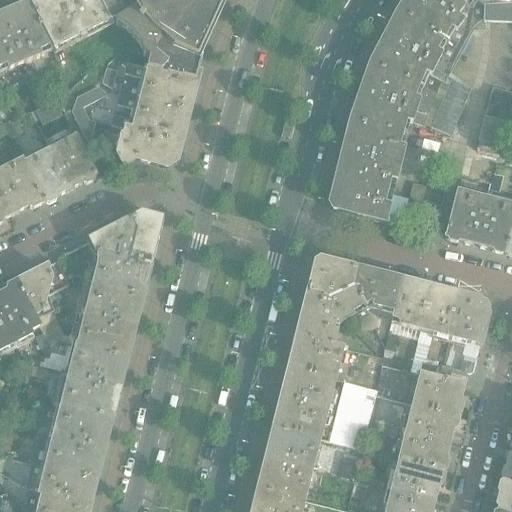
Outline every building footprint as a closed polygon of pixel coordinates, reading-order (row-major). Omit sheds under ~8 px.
[(113,24),(99,0),(44,0),(29,6),(51,49),(53,54),(113,24)] [(197,60),(224,0),(99,0),(113,24),(115,30),(117,29),(124,33),(138,48),(141,57),(144,60),(145,60),(148,63),(147,65),(196,77),(198,69),(201,62),(197,60)] [(482,7),(473,0),(407,0),(398,13),(452,49),(461,55),(464,49),(474,31),(485,32),(485,24),(482,23),(482,7)] [(511,0),(473,0),(482,7),(482,23),(485,24),(511,24),(511,0)] [(51,49),(29,6),(0,18),(0,70),(5,69),(7,74),(41,59),(39,55),(51,49)] [(452,49),(398,13),(370,66),(369,70),(436,98),(441,84),(444,86),(461,55),(452,49)] [(126,66),(123,76),(140,81),(137,91),(134,101),(132,111),(129,122),(127,128),(130,129),(180,143),(195,86),(195,85),(197,78),(196,77),(147,65),(147,66),(145,71),(126,66)] [(104,77),(103,79),(114,82),(116,73),(115,73),(105,70),(104,77)] [(436,98),(369,70),(350,123),(335,183),(386,196),(390,182),(395,183),(403,152),(397,151),(405,125),(410,127),(410,126),(423,131),(427,118),(428,118),(436,98)] [(37,79),(34,71),(27,74),(31,82),(37,79)] [(31,82),(27,74),(21,76),(25,84),(31,82)] [(103,79),(101,86),(112,91),(114,82),(103,79)] [(449,139),(470,92),(450,84),(430,131),(449,139)] [(120,87),(118,97),(134,101),(137,91),(120,87)] [(98,89),(94,91),(99,101),(101,100),(106,97),(99,89),(98,89)] [(94,91),(81,97),(87,107),(99,101),(94,91)] [(71,114),(71,115),(82,110),(87,107),(81,97),(76,100),(71,114)] [(118,97),(115,107),(132,111),(134,101),(118,97)] [(48,122),(41,109),(40,107),(29,113),(36,128),(48,122)] [(82,110),(71,115),(75,122),(85,116),(83,110),(82,110)] [(85,116),(75,122),(78,128),(89,122),(85,116)] [(112,118),(110,128),(126,132),(127,128),(129,122),(112,118)] [(511,144),(511,130),(507,124),(484,119),(478,143),(501,150),(509,146),(511,144)] [(22,137),(14,123),(13,122),(2,129),(6,136),(10,144),(22,137)] [(89,122),(78,128),(82,135),(93,129),(95,124),(89,122)] [(294,125),(284,122),(280,139),(290,141),(294,125)] [(117,158),(117,159),(122,168),(134,162),(166,170),(174,165),(180,143),(130,129),(127,128),(126,132),(126,133),(124,140),(122,140),(119,151),(117,158)] [(93,129),(82,135),(82,136),(87,146),(89,145),(93,129)] [(434,174),(440,151),(433,149),(435,140),(419,136),(410,168),(434,174)] [(97,181),(76,140),(75,138),(23,165),(22,165),(43,206),(45,205),(49,206),(54,203),(56,199),(82,186),(86,187),(92,184),(93,180),(96,182),(97,181)] [(43,206),(22,165),(23,165),(22,162),(0,172),(0,226),(1,222),(28,209),(28,210),(32,211),(43,206)] [(503,256),(511,220),(511,207),(486,201),(490,185),(489,185),(492,173),(482,171),(479,182),(461,178),(456,194),(444,241),(503,256)] [(400,230),(412,187),(395,183),(390,182),(386,196),(335,183),(330,205),(335,213),(385,226),(400,230)] [(433,238),(439,215),(426,211),(427,209),(419,207),(414,226),(422,228),(420,235),(433,238)] [(141,298),(148,268),(158,229),(153,221),(140,218),(88,244),(96,258),(96,267),(91,286),(141,298)] [(511,258),(511,220),(503,256),(511,258)] [(334,348),(337,335),(333,334),(335,326),(337,330),(354,320),(352,316),(364,309),(356,292),(349,290),(352,272),(322,264),(314,268),(308,293),(307,293),(288,371),(335,383),(343,351),(334,348)] [(68,287),(56,265),(46,270),(59,294),(69,288),(68,287)] [(47,300),(59,294),(46,270),(16,286),(40,330),(49,349),(62,337),(47,300)] [(419,334),(430,291),(352,271),(352,272),(349,290),(356,292),(364,309),(370,306),(372,306),(371,310),(391,315),(389,326),(390,326),(387,336),(383,351),(390,364),(396,338),(417,344),(419,334)] [(126,359),(133,330),(141,298),(91,286),(82,285),(74,316),(83,318),(76,346),(126,359)] [(31,335),(40,330),(16,286),(7,291),(6,296),(0,298),(0,354),(32,339),(31,335)] [(479,349),(487,318),(478,303),(430,291),(419,334),(449,341),(447,349),(464,353),(466,346),(479,349)] [(110,421),(118,391),(126,359),(76,346),(74,346),(59,408),(110,421)] [(33,364),(27,354),(19,358),(22,363),(26,371),(33,364)] [(413,360),(410,372),(436,379),(438,369),(434,368),(434,366),(413,360)] [(441,369),(438,381),(445,382),(446,381),(462,385),(464,377),(468,377),(472,375),(474,369),(454,364),(452,372),(441,369)] [(45,382),(47,373),(31,369),(28,378),(45,382)] [(327,412),(335,383),(288,371),(273,430),(319,443),(327,412)] [(457,405),(460,393),(462,388),(463,387),(462,386),(462,385),(446,381),(445,382),(438,381),(418,376),(409,408),(454,419),(454,418),(458,416),(460,409),(458,405),(457,405)] [(378,389),(376,398),(385,401),(388,392),(378,389)] [(94,483),(102,451),(110,421),(59,408),(43,470),(94,483)] [(454,430),(456,423),(454,420),(454,419),(409,408),(395,464),(439,475),(440,474),(440,475),(443,473),(445,465),(443,462),(450,432),(451,432),(454,430)] [(397,434),(398,430),(385,426),(384,431),(397,434)] [(304,504),(311,475),(319,443),(273,430),(257,493),(304,504)] [(395,439),(397,435),(397,434),(384,431),(382,436),(395,439)] [(511,487),(511,446),(502,485),(511,487)] [(351,483),(356,466),(341,462),(337,479),(351,483)] [(441,487),(442,479),(440,476),(439,476),(439,475),(395,464),(383,511),(430,511),(437,489),(438,489),(441,487)] [(86,511),(94,483),(43,470),(36,499),(39,500),(35,511),(86,511)] [(364,478),(362,485),(381,490),(383,483),(364,478)] [(511,511),(511,487),(502,485),(495,511),(511,511)] [(364,501),(367,490),(354,487),(352,498),(364,501)] [(301,511),(304,504),(257,493),(251,511),(301,511)]
